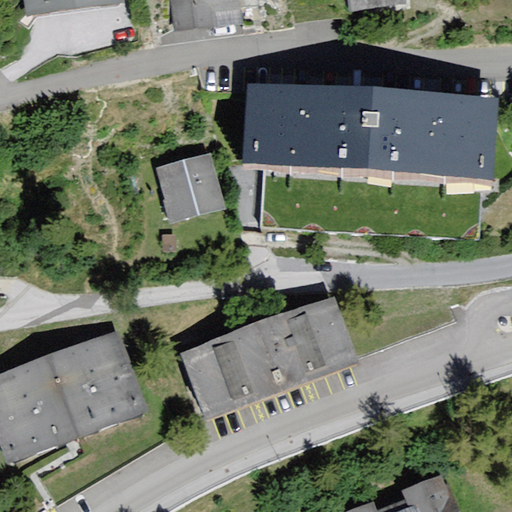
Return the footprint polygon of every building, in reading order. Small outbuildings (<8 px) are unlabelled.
[(118,0),(24,0),(28,20),(120,8),(118,0)] [(238,0),(179,0),(176,0),(182,41),(243,28),(238,0)] [(413,0),(354,0),(357,21),(420,8),(413,0)] [(252,183),(503,193),(508,113),(252,97),(252,183)] [(159,176),(180,235),(232,218),(213,164),(159,176)] [(343,308),(269,338),(296,406),(371,376),(343,308)] [(296,406),(269,338),(189,370),(216,438),(296,406)] [(0,389),(0,442),(15,481),(158,427),(125,341),(0,389)] [(390,507),(392,511),(456,511),(447,488),(390,507)]
